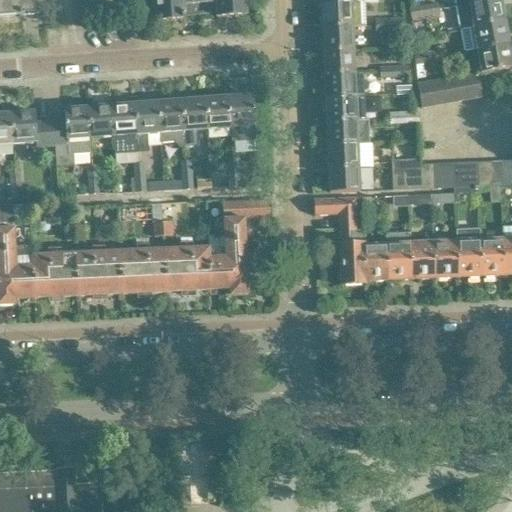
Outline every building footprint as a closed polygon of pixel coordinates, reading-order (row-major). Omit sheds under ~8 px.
[(0,0),(0,17),(22,16),(22,14),(33,14),(34,15),(44,15),(43,0),(0,0)] [(153,0),(155,22),(155,23),(184,21),(183,16),(200,15),(216,14),(216,19),(245,17),(243,0),(153,0)] [(376,3),(376,0),(331,0),(331,5),(320,5),(321,30),(353,28),(361,28),(360,4),(376,3)] [(504,22),(500,0),(496,0),(457,7),(461,30),(504,22)] [(440,15),(438,4),(424,7),(426,18),(440,15)] [(426,18),(424,7),(409,9),(411,20),(426,18)] [(405,31),(404,11),(389,12),(389,21),(390,32),(405,31)] [(390,32),(389,21),(375,22),(375,33),(390,32)] [(508,46),(504,22),(461,30),(460,30),(464,53),(476,51),(508,46)] [(354,53),(353,28),(321,30),(322,54),(354,53)] [(511,69),(511,64),(508,46),(476,51),(481,75),(511,69)] [(442,51),(428,53),(430,64),(444,62),(442,51)] [(355,75),(354,53),(322,54),(323,78),(355,76),(355,75)] [(430,64),(428,53),(413,56),(416,80),(425,79),(423,65),(430,64)] [(394,79),(394,68),(379,68),(380,80),(394,79)] [(409,78),(409,68),(394,68),(394,79),(409,78)] [(364,99),(363,76),(363,74),(355,75),(355,76),(323,78),(324,101),(364,99)] [(477,76),(465,78),(470,101),(482,99),(477,76)] [(470,101),(465,78),(453,80),(458,103),(470,101)] [(458,103),(453,80),(441,82),(446,106),(458,103)] [(446,106),(441,82),(429,84),(434,108),(446,106)] [(434,108),(429,84),(417,86),(422,110),(434,108)] [(252,96),(228,98),(230,129),(254,127),(252,96)] [(230,129),(228,98),(205,100),(207,131),(230,129)] [(365,122),(364,99),(324,101),(325,124),(356,122),(365,122)] [(207,131),(205,100),(181,102),(185,149),(192,148),(197,143),(196,132),(207,131)] [(185,149),(181,102),(158,103),(161,144),(175,143),(175,144),(180,149),(185,149)] [(161,144),(158,103),(134,105),(138,154),(148,153),(148,145),(161,144)] [(138,154),(134,105),(111,107),(113,139),(115,156),(138,154)] [(113,139),(111,107),(87,108),(89,140),(90,140),(113,139)] [(89,140),(87,108),(63,110),(64,122),(46,123),(48,149),(54,149),(55,168),(74,167),(73,156),(91,154),(90,140),(89,140)] [(48,149),(46,123),(35,124),(34,113),(10,115),(12,146),(36,145),(36,150),(48,149)] [(419,124),(419,113),(404,114),(405,125),(419,124)] [(405,125),(404,114),(389,115),(389,126),(405,125)] [(0,147),(12,146),(10,115),(0,115),(0,147)] [(357,146),(356,122),(325,124),(326,147),(357,146)] [(358,170),(357,146),(326,147),(327,171),(358,170)] [(227,160),(228,175),(239,174),(238,159),(227,160)] [(423,191),(422,168),(421,160),(391,162),(391,173),(407,173),(407,192),(423,191)] [(180,162),(181,177),(192,176),(191,162),(180,162)] [(511,187),(511,163),(503,164),(504,188),(511,187)] [(133,165),(134,180),(145,179),(144,164),(133,165)] [(492,188),(491,164),(480,165),(481,189),(492,188)] [(504,188),(503,164),(491,164),(492,188),(504,188)] [(469,189),(468,165),(456,166),(458,190),(469,189)] [(481,189),(480,165),(468,165),(469,189),(481,189)] [(86,167),(87,182),(98,181),(97,166),(86,167)] [(458,190),(456,166),(445,167),(446,190),(458,190)] [(434,191),(433,167),(422,168),(423,191),(434,191)] [(446,190),(445,167),(433,167),(434,191),(446,190)] [(8,171),(10,186),(21,186),(20,170),(8,171)] [(359,193),(358,170),(327,171),(328,195),(359,193)] [(407,173),(391,173),(392,193),(407,192),(407,173)] [(240,188),(239,174),(228,175),(229,189),(240,188)] [(193,191),(192,176),(181,177),(182,192),(193,191)] [(134,180),(130,180),(131,194),(135,193),(135,194),(146,194),(146,193),(145,179),(134,180)] [(99,196),(98,181),(87,182),(88,197),(99,196)] [(22,200),(21,186),(10,186),(11,200),(22,200)] [(500,188),(489,189),(490,204),(501,204),(500,188)] [(478,196),(477,190),(454,191),(454,196),(454,206),(458,206),(458,197),(478,196)] [(445,206),(444,196),(429,197),(430,206),(445,206)] [(454,196),(444,196),(445,206),(454,206),(454,196)] [(429,197),(408,198),(408,207),(430,206),(429,197)] [(408,207),(408,198),(393,198),(393,208),(408,207)] [(375,209),(375,199),(361,200),(361,209),(375,209)] [(337,201),(313,202),(314,217),(338,216),(339,247),(338,247),(340,288),(366,287),(366,284),(364,284),(362,246),(363,246),(362,231),(356,231),(355,200),(337,201)] [(224,250),(208,250),(210,292),(216,292),(229,291),(230,297),(248,296),(245,221),(271,219),(270,202),(222,204),(223,237),(224,250)] [(172,223),(162,224),(163,238),(173,237),(172,223)] [(163,238),(162,224),(152,224),(153,238),(163,238)] [(84,227),(74,228),(75,242),(85,241),(84,227)] [(75,242),(74,228),(65,228),(66,243),(75,242)] [(511,228),(503,229),(503,242),(505,278),(511,277),(511,228)] [(14,230),(0,230),(0,308),(14,308),(14,301),(33,300),(31,259),(16,259),(14,230)] [(481,279),(479,243),(479,231),(456,232),(456,244),(458,280),(481,279)] [(411,282),(410,246),(409,234),(385,236),(386,247),(387,283),(411,282)] [(505,278),(503,242),(479,243),(481,279),(505,278)] [(458,280),(456,244),(433,245),(434,281),(458,280)] [(179,252),(164,252),(166,294),(182,293),(194,293),(210,292),(208,250),(193,251),(192,245),(179,245),(179,252)] [(434,281),(433,245),(410,246),(411,282),(434,281)] [(166,294),(164,252),(148,253),(148,246),(135,247),(135,254),(120,254),(122,296),(166,294)] [(387,283),(386,247),(363,248),(363,246),(362,246),(364,284),(366,284),(387,283)] [(122,296),(120,254),(105,255),(104,248),(91,249),(91,256),(76,256),(78,298),(122,296)] [(78,298),(76,256),(61,257),(60,250),(47,251),(47,258),(31,259),(33,300),(78,298)] [(0,511),(115,511),(115,485),(59,486),(58,472),(0,473),(0,511)]
